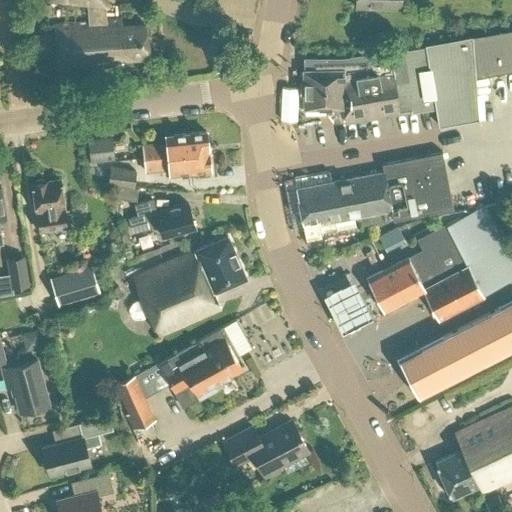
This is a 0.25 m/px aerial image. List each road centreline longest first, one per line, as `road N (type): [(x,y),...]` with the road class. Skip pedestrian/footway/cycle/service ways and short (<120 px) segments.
road 1 (unclassified): [(415,511),(289,278),(271,224),(259,86)]
road 2 (unclassified): [(0,124),(259,86)]
